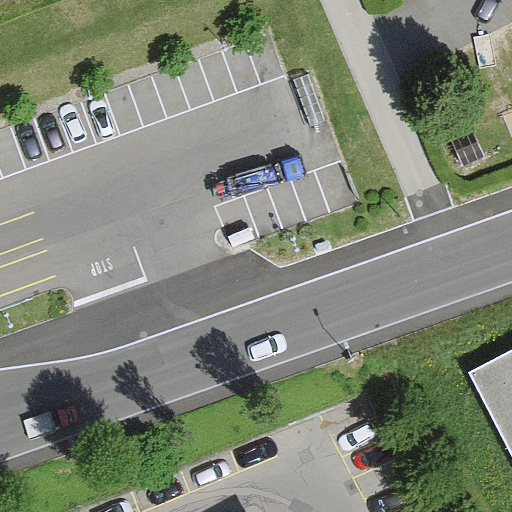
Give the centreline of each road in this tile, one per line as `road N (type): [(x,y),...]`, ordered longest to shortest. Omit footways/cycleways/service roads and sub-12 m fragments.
road 1 (secondary): [(458,259),(0,416)]
road 2 (residential): [(344,0),(458,259)]
